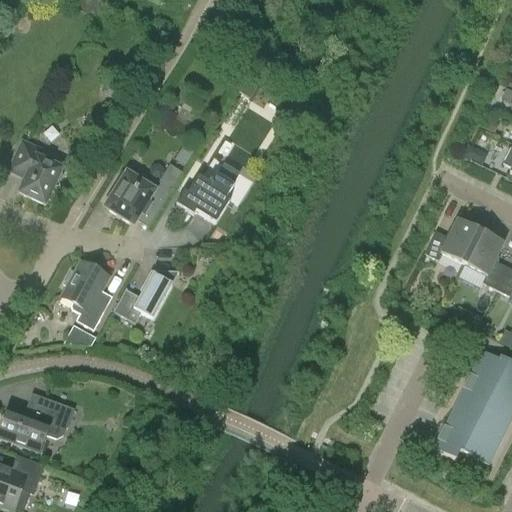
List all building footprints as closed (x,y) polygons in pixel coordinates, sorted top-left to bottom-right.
[(94,0),(83,0),(76,11),(92,21),(102,5),(94,0)] [(127,73),(120,84),(132,91),(139,80),(127,73)] [(256,95),(243,87),(235,99),(248,107),(256,95)] [(511,93),(506,90),(501,101),(509,106),(511,100),(511,93)] [(496,127),(490,123),(485,132),(492,135),(496,127)] [(61,178),(60,174),(65,164),(22,144),(8,173),(25,181),(18,195),(45,207),(53,188),(57,187),(61,178)] [(511,147),(502,167),(511,171),(509,175),(511,176),(511,147)] [(156,218),(182,176),(169,167),(154,192),(143,186),(144,185),(138,181),(137,182),(128,176),(128,178),(126,177),(125,178),(124,177),(119,185),(116,183),(107,198),(111,200),(106,207),(107,208),(106,209),(107,210),(107,211),(130,226),(131,225),(132,226),(133,225),(134,225),(144,210),(156,218)] [(233,188),(215,176),(211,183),(209,182),(208,185),(198,179),(187,196),(183,194),(178,203),(186,209),(184,213),(193,218),(195,214),(215,227),(229,204),(225,201),(233,188)] [(437,263),(441,256),(463,267),(480,234),(457,222),(448,240),(435,234),(424,256),(437,263)] [(480,234),(463,267),(485,278),(482,286),(495,292),(507,270),(494,264),(503,245),(480,234)] [(63,287),(67,289),(61,300),(72,306),(70,309),(71,313),(79,317),(75,324),(93,334),(110,303),(101,299),(99,294),(107,279),(81,265),(75,276),(71,274),(63,287)] [(511,272),(507,270),(495,292),(509,299),(511,293),(511,272)] [(143,288),(145,289),(139,300),(125,293),(113,315),(134,327),(140,316),(152,322),(177,276),(178,276),(178,275),(150,274),(143,288)] [(480,323),(472,319),(468,329),(475,333),(480,323)] [(95,340),(73,328),(63,347),(91,349),(95,340)] [(482,353),(433,451),(455,462),(460,454),(488,468),(511,419),(511,364),(501,359),(499,362),(482,353)] [(41,400),(34,419),(8,410),(6,416),(2,418),(0,420),(0,440),(38,455),(45,438),(56,442),(63,438),(66,431),(67,431),(74,412),(41,400)] [(32,497),(43,468),(20,460),(14,476),(0,470),(0,506),(13,511),(21,493),(32,497)]
